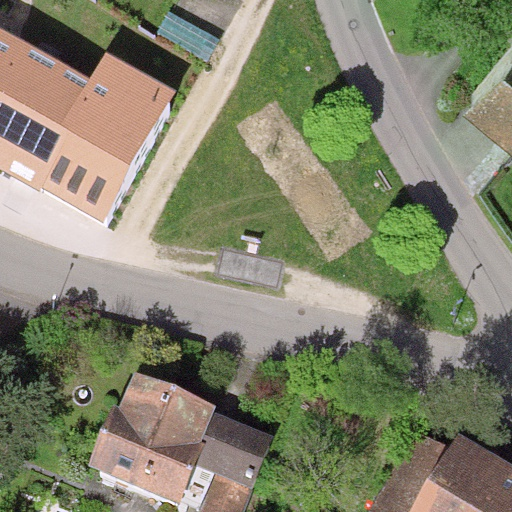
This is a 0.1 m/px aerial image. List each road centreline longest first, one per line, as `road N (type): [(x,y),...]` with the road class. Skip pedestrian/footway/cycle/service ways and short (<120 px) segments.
road 1 (tertiary): [(0,249),(117,295),(511,372)]
road 2 (tertiary): [(511,302),(403,122),(347,0)]
road 3 (track): [(117,295),(267,0)]
